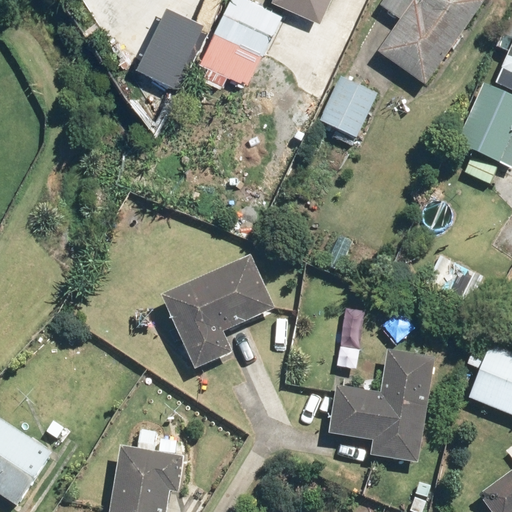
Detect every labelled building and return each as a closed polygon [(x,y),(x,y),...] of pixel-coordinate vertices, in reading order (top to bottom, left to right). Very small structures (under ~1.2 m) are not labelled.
[(250,0),(229,0),(213,33),(260,56),(281,15),(250,0)] [(269,0),(269,1),(317,23),(327,0),(269,0)] [(471,0),(418,0),(378,57),(423,88),(480,6),(471,0)] [(412,3),(413,0),(386,0),(378,12),(396,25),(412,3)] [(141,62),(175,79),(205,21),(171,4),(141,62)] [(479,87),(454,148),(502,168),(511,145),(511,39),(492,93),(479,87)] [(320,130),(350,144),(373,95),(343,81),(320,130)] [(319,226),(304,266),(334,277),(349,237),(319,226)] [(244,259),(159,299),(184,351),(194,374),(232,357),(222,334),(269,311),(244,259)] [(385,315),(382,343),(410,346),(413,319),(385,315)] [(511,353),(490,344),(467,400),(511,418),(511,353)] [(387,358),(381,395),(336,388),(329,438),(366,444),(364,459),(411,466),(426,364),(387,358)] [(0,424),(0,499),(16,511),(52,460),(0,424)] [(116,451),(106,511),(164,511),(172,459),(116,451)] [(486,511),(511,511),(511,470),(475,497),(486,511)]
